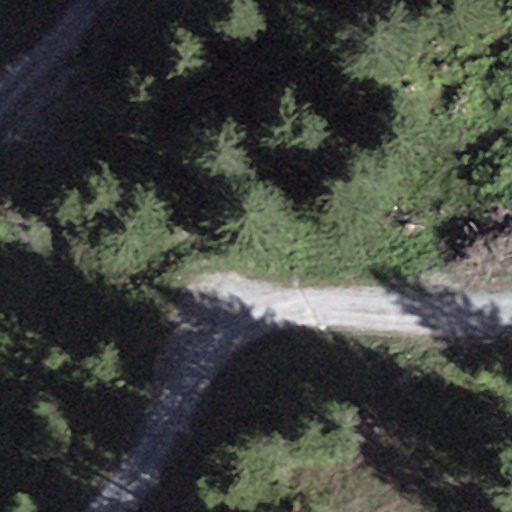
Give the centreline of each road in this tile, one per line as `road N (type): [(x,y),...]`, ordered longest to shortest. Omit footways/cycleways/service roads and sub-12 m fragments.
road 1 (track): [(511,273),(217,312),(87,511)]
road 2 (track): [(0,94),(92,0)]
